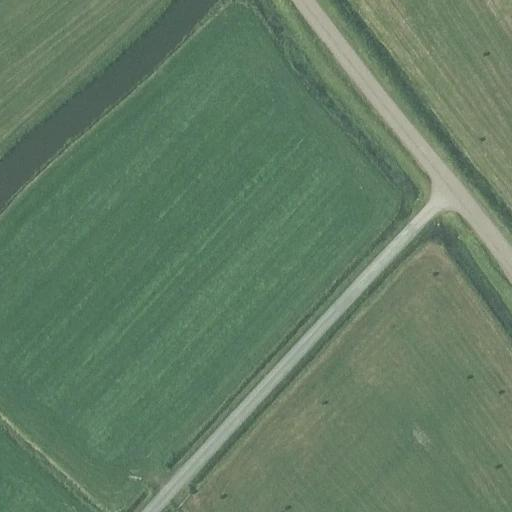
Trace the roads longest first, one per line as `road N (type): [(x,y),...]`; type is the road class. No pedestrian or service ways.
road 1 (track): [(451,190),(151,511)]
road 2 (unclassified): [(511,269),(300,0)]
